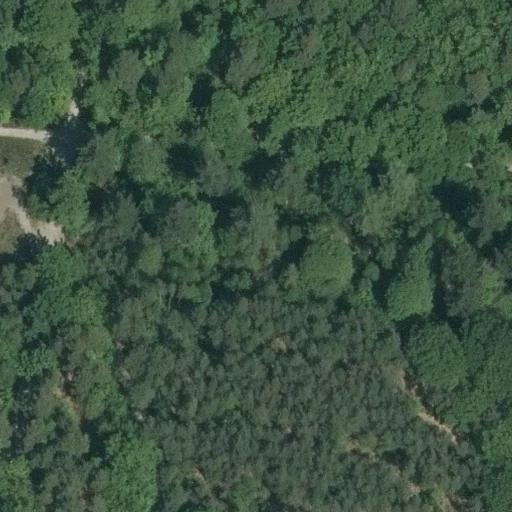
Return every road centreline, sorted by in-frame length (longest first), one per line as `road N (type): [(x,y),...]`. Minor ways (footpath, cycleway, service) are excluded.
road 1 (track): [(511,180),(68,147),(99,0)]
road 2 (track): [(165,511),(128,383),(80,295),(45,267)]
road 3 (track): [(45,267),(3,511)]
road 4 (track): [(0,141),(68,147),(45,267)]
